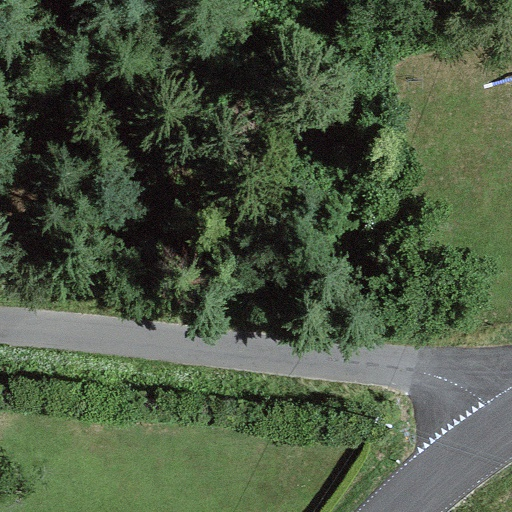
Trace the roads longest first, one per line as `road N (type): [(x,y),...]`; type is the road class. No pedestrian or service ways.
road 1 (unclassified): [(511,368),(0,324)]
road 2 (tertiary): [(511,429),(456,465),(411,511)]
